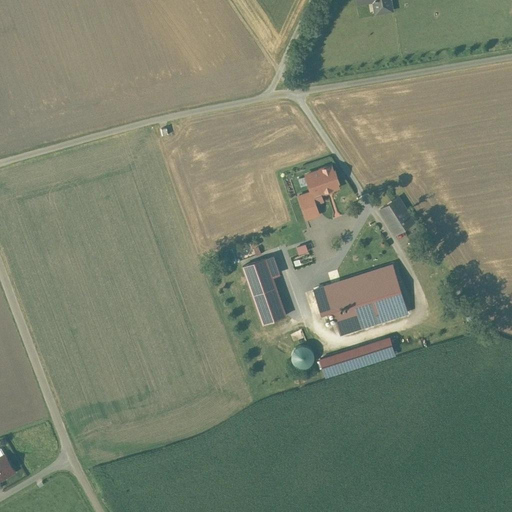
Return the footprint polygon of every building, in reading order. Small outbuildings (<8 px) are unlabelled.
[(355,0),(356,4),(372,1),(375,14),(394,10),(391,0),(355,0)] [(320,169),(305,174),(309,184),(311,183),(313,190),(298,195),(301,203),(309,201),(310,203),(322,199),(319,192),(338,186),(335,178),(337,177),(334,170),(333,171),(330,165),(320,168),(320,169)] [(413,221),(397,196),(380,208),(396,232),(413,221)] [(417,227),(406,234),(411,241),(422,234),(417,227)] [(377,254),(368,249),(363,257),(372,262),(377,254)] [(402,288),(393,262),(313,288),(322,314),(402,288)] [(285,314),(272,277),(249,285),(262,323),(285,314)] [(442,301),(431,305),(440,331),(451,327),(442,301)] [(408,323),(406,318),(397,321),(399,327),(408,323)] [(389,336),(319,358),(325,376),(394,354),(389,336)] [(295,347),(294,347),(293,349),(291,352),(291,354),(291,356),(291,358),(292,360),(293,362),(295,364),(296,365),(298,366),(300,366),(302,366),(304,366),(307,365),(308,364),(310,363),(311,362),(312,360),(313,358),(313,356),(313,353),(313,351),(312,349),(310,348),(308,346),(307,345),(305,344),(303,344),(300,344),(298,345),(296,346),(295,347)] [(0,478),(14,470),(4,454),(0,457),(0,478)]
